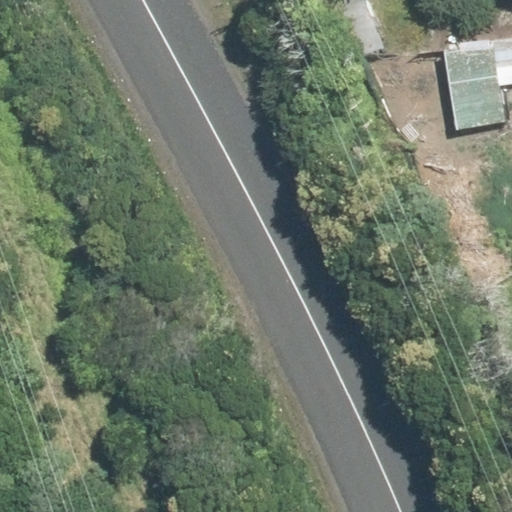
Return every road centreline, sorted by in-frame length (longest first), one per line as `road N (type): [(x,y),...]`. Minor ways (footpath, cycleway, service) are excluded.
road 1 (unclassified): [(437,511),(285,151),(169,0)]
road 2 (track): [(0,168),(154,511)]
